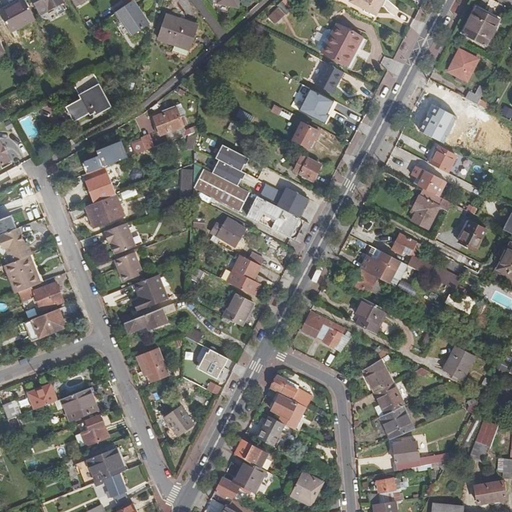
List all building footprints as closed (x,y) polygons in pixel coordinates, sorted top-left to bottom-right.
[(0,13),(10,32),(33,19),(23,0),(19,0),(0,11),(0,13)] [(61,0),(32,0),(41,15),(62,2),(61,0)] [(88,0),(70,0),(76,8),(88,0)] [(125,5),(115,12),(132,36),(148,24),(132,0),(125,5)] [(239,0),(217,0),(217,3),(237,8),(239,0)] [(350,0),(350,2),(376,15),(383,0),(350,0)] [(273,23),(285,13),(278,5),(266,16),(273,23)] [(498,22),(476,11),(463,35),(485,47),(498,22)] [(197,25),(166,15),(158,40),(189,50),(197,25)] [(116,18),(111,21),(120,35),(124,32),(116,18)] [(333,34),(356,46),(358,47),(363,39),(337,26),(333,34)] [(346,66),(356,46),(333,34),(328,32),(325,33),(318,45),(320,50),(324,52),(323,54),(346,66)] [(479,61),(459,50),(447,73),(467,83),(479,61)] [(308,78),(312,80),(322,61),(318,59),(308,78)] [(343,73),(325,64),(315,85),(332,94),(343,73)] [(111,107),(93,74),(73,84),(81,99),(66,107),(74,121),(89,113),(90,116),(93,114),(95,116),(111,107)] [(488,92),(502,94),(503,86),(489,84),(488,92)] [(467,90),(464,99),(478,103),(481,94),(467,90)] [(331,105),(313,96),(303,115),(321,124),(331,105)] [(280,100),(276,106),(294,115),(298,109),(280,100)] [(156,135),(187,124),(180,103),(148,113),(156,135)] [(487,117),(467,107),(465,112),(449,104),(442,119),(491,142),(500,123),(487,117)] [(500,115),(509,118),(511,110),(511,109),(503,106),(500,115)] [(28,137),(37,132),(28,117),(20,122),(28,137)] [(445,122),(437,142),(461,152),(469,133),(445,122)] [(302,123),(293,141),(308,149),(318,131),(302,123)] [(128,141),(133,153),(153,145),(148,133),(128,141)] [(489,159),(494,149),(475,140),(470,151),(489,159)] [(0,166),(10,161),(7,155),(8,154),(4,146),(2,147),(0,142),(0,166)] [(85,162),(89,173),(127,158),(121,142),(97,151),(99,156),(85,162)] [(456,158),(438,148),(430,164),(448,174),(456,158)] [(302,156),(294,171),(313,182),(321,166),(302,156)] [(444,174),(428,166),(417,187),(423,190),(433,195),(444,174)] [(179,189),(190,189),(191,168),(180,167),(179,189)] [(242,190),(204,170),(194,189),(238,213),(249,193),(242,190)] [(240,171),(235,181),(243,186),(248,175),(240,171)] [(251,194),(258,180),(249,176),(242,190),(249,193),(251,194)] [(85,182),(93,203),(104,199),(95,178),(85,182)] [(257,197),(299,219),(310,196),(291,187),(287,195),(258,180),(251,194),(257,197)] [(122,199),(136,194),(134,186),(119,192),(122,199)] [(433,195),(423,190),(411,214),(415,216),(412,222),(428,230),(444,201),(433,195)] [(93,203),(85,206),(95,229),(125,216),(116,194),(104,199),(93,203)] [(305,222),(299,219),(257,197),(247,217),(256,222),(262,212),(276,220),(271,229),(290,239),(291,238),(295,241),(305,222)] [(511,215),(508,213),(499,231),(511,237),(511,215)] [(202,228),(204,218),(193,216),(191,226),(202,228)] [(210,233),(214,235),(220,239),(235,247),(246,229),(228,217),(222,226),(216,223),(210,233)] [(18,219),(6,223),(8,230),(21,225),(18,219)] [(108,239),(110,243),(114,254),(134,246),(126,224),(103,232),(106,240),(108,239)] [(25,243),(19,228),(0,235),(0,240),(2,247),(6,248),(7,248),(9,254),(12,253),(15,261),(27,256),(30,255),(32,254),(30,247),(27,248),(25,243)] [(482,239),(466,231),(459,244),(475,252),(482,239)] [(210,240),(217,243),(220,239),(214,235),(210,240)] [(415,253),(420,245),(401,235),(392,251),(400,256),(405,247),(415,253)] [(511,245),(495,275),(511,282),(511,245)] [(135,252),(117,259),(122,274),(121,275),(123,282),(143,274),(135,252)] [(248,259),(260,266),(264,259),(251,253),(248,259)] [(400,263),(383,254),(378,263),(367,258),(360,271),(385,284),(389,285),(392,278),(400,263)] [(33,272),(35,271),(30,255),(27,256),(33,272)] [(4,265),(9,277),(12,276),(18,292),(19,292),(32,287),(40,284),(35,271),(33,272),(27,256),(15,261),(4,265)] [(241,256),(228,281),(254,294),(261,283),(254,279),(257,273),(261,266),(260,266),(248,259),(241,256)] [(189,263),(188,278),(198,283),(205,270),(189,261),(189,263)] [(410,261),(407,266),(410,268),(426,276),(429,271),(410,261)] [(400,263),(392,278),(397,280),(400,279),(407,266),(400,263)] [(360,271),(346,264),(343,270),(355,277),(350,289),(363,295),(365,291),(378,297),(385,284),(360,271)] [(407,266),(400,279),(404,281),(410,268),(407,266)] [(157,275),(135,284),(140,299),(136,300),(139,310),(167,300),(167,299),(157,275)] [(12,276),(9,277),(15,294),(18,292),(12,276)] [(396,287),(408,292),(410,285),(398,280),(396,287)] [(56,283),(33,292),(35,295),(41,311),(63,302),(56,283)] [(22,300),(35,295),(33,292),(32,287),(19,292),(22,300)] [(193,292),(189,299),(198,304),(202,297),(193,292)] [(235,293),(223,317),(242,326),(254,303),(235,293)] [(476,302),(462,294),(455,308),(469,315),(476,302)] [(376,336),(387,313),(363,300),(355,315),(361,318),(357,326),(376,336)] [(134,319),(124,322),(128,334),(147,327),(148,330),(168,322),(165,316),(167,315),(178,311),(175,303),(138,317),(134,319)] [(59,308),(31,320),(38,338),(66,327),(59,308)] [(345,330),(312,313),(302,332),(336,349),(345,330)] [(124,322),(134,319),(133,316),(132,314),(122,318),(124,322)] [(196,342),(198,343),(203,334),(191,327),(186,337),(196,342)] [(185,337),(183,378),(192,382),(196,342),(186,337),(185,337)] [(503,345),(491,338),(488,344),(500,350),(503,345)] [(218,377),(226,355),(202,347),(195,369),(218,377)] [(167,376),(156,348),(137,355),(143,371),(147,370),(149,374),(151,382),(167,376)] [(380,359),(384,354),(377,348),(373,353),(380,359)] [(475,358),(455,348),(443,372),(462,382),(475,358)] [(393,384),(381,361),(362,370),(374,394),(393,384)] [(277,377),(270,390),(280,395),(293,402),(298,392),(298,391),(288,386),(289,383),(277,377)] [(188,388),(192,382),(183,378),(180,379),(176,380),(174,381),(188,388)] [(216,393),(219,385),(209,381),(205,389),(216,393)] [(300,388),(289,383),(288,386),(298,391),(300,388)] [(28,393),(35,409),(57,401),(50,384),(28,393)] [(393,384),(374,394),(381,406),(374,409),(378,419),(381,418),(403,407),(404,407),(393,384)] [(90,388),(61,399),(69,421),(98,410),(90,388)] [(303,394),(298,392),(293,402),(297,404),(303,394)] [(303,393),(303,394),(297,404),(307,409),(312,398),(303,393)] [(282,418),(279,423),(285,426),(295,431),(307,409),(297,404),(293,402),(280,395),(271,412),(282,418)] [(11,401),(2,405),(8,420),(17,416),(11,401)] [(181,405),(163,417),(177,436),(194,424),(181,405)] [(390,441),(413,432),(403,407),(381,418),(390,441)] [(21,426),(17,416),(8,420),(12,429),(21,426)] [(100,416),(86,421),(90,431),(82,434),(86,445),(108,437),(100,416)] [(256,439),(273,448),(285,426),(279,423),(267,417),(256,439)] [(497,428),(484,423),(470,459),(481,463),(487,448),(489,449),(497,428)] [(511,481),(511,438),(510,461),(499,460),(499,474),(510,475),(510,482),(511,481)] [(410,439),(401,441),(402,446),(394,447),(393,447),(398,472),(438,464),(436,457),(419,460),(416,443),(412,444),(410,439)] [(256,448),(241,441),(235,453),(255,464),(260,453),(255,451),(256,448)] [(28,444),(20,447),(26,462),(34,459),(28,444)] [(87,460),(95,482),(119,473),(125,471),(117,448),(87,460)] [(266,471),(244,460),(232,482),(239,486),(254,494),(266,471)] [(301,472),(294,486),(289,496),(311,507),(319,492),(317,491),(322,482),(301,472)] [(126,491),(119,473),(95,482),(95,483),(96,486),(106,483),(112,496),(126,491)] [(239,486),(232,482),(221,477),(213,493),(224,498),(226,494),(233,497),(239,486)] [(394,480),(377,483),(379,494),(395,491),(394,480)] [(503,482),(479,487),(478,506),(506,502),(503,482)] [(287,499),(282,508),(287,511),(292,502),(287,499)] [(251,511),(231,501),(227,508),(234,511),(251,511)] [(137,511),(133,503),(117,511),(137,511)] [(396,511),(395,503),(374,506),(374,511),(396,511)]
